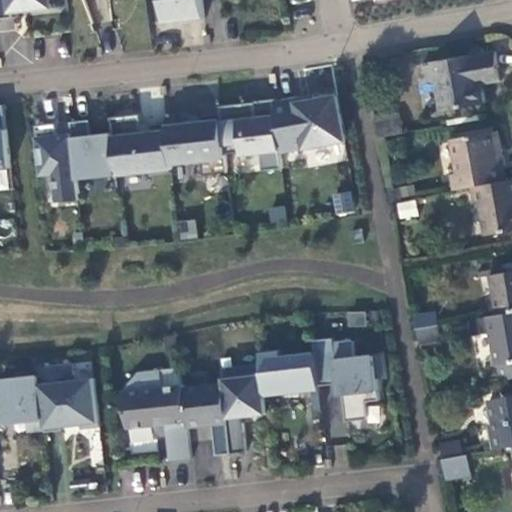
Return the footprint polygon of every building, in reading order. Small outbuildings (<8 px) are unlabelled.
[(0,0),(0,18),(15,17),(14,7),(27,6),(28,11),(52,8),(51,0),(0,0)] [(190,20),(205,18),(203,0),(163,0),(166,20),(189,18),(190,20)] [(442,111),(486,103),(482,83),(502,80),(497,51),(477,55),(477,53),(433,61),(442,111)] [(310,95),(298,97),(300,103),(311,101),(310,95)] [(276,101),(282,152),(347,140),(338,96),(311,101),(300,103),(298,97),(276,101)] [(264,170),(284,168),(282,152),(276,101),(275,99),(255,101),(255,102),(221,105),(222,113),(227,154),(244,151),(244,155),(262,152),(264,170)] [(0,168),(12,167),(5,104),(0,104),(0,168)] [(167,113),(168,121),(172,164),(203,160),(205,175),(229,172),(227,154),(222,113),(203,115),(204,121),(185,124),(184,111),(167,113)] [(112,117),(114,132),(118,174),(173,168),(172,164),(168,121),(152,123),(152,130),(144,131),(142,113),(112,117)] [(405,133),(402,118),(377,123),(380,137),(405,133)] [(73,133),(79,179),(118,174),(114,132),(93,134),(91,119),(72,121),(73,133)] [(79,179),(73,133),(59,135),(57,123),(38,125),(43,174),(55,172),(58,195),(80,193),(79,179)] [(473,186),(508,179),(502,149),(498,149),(495,131),(453,139),(459,173),(453,173),(456,189),(473,186)] [(511,229),(511,178),(508,179),(473,186),(476,203),(481,202),(487,234),(511,229)] [(419,197),(417,185),(399,189),(401,199),(419,197)] [(351,191),(332,194),(335,214),(354,211),(351,191)] [(80,193),(58,195),(58,201),(81,199),(80,193)] [(423,216),(420,202),(402,205),(405,220),(423,216)] [(284,204),(268,207),(270,222),(287,220),(284,204)] [(194,219),(176,221),(178,239),(197,237),(194,219)] [(363,229),(353,231),(355,243),(366,241),(363,229)] [(511,311),(511,270),(491,275),(499,314),(511,311)] [(511,311),(499,314),(474,319),(476,335),(494,332),(499,365),(501,366),(503,380),(511,378),(511,311)] [(415,316),(418,329),(438,326),(435,313),(415,316)] [(438,326),(418,329),(420,341),(440,337),(438,326)] [(315,339),(317,353),(321,385),(339,383),(341,394),(344,393),(348,421),(370,418),(368,400),(381,399),(379,377),(385,376),(382,354),(356,357),(354,339),(336,342),(335,337),(315,339)] [(262,353),(263,364),(266,391),(321,385),(317,353),(282,356),(282,351),(262,353)] [(39,367),(40,375),(46,430),(47,432),(64,429),(64,425),(83,424),(83,428),(101,425),(96,377),(75,380),(73,363),(39,367)] [(224,378),(225,383),(229,422),(232,453),(248,451),(244,422),(243,415),(268,412),(266,391),(263,364),(238,366),(239,376),(224,378)] [(238,366),(223,368),(224,378),(239,376),(238,366)] [(193,457),(189,426),(185,388),(185,384),(164,386),(162,369),(140,372),(125,391),(129,428),(167,424),(171,460),(193,457)] [(30,432),(46,430),(40,375),(1,379),(6,422),(28,419),(30,432)] [(225,383),(185,388),(189,426),(214,424),(229,422),(225,383)] [(511,446),(511,395),(489,399),(493,422),(489,423),(494,449),(511,446)] [(229,422),(214,424),(218,454),(232,453),(229,422)] [(441,445),(444,458),(463,455),(461,441),(441,445)] [(463,455),(444,458),(448,480),(472,476),(468,454),(463,455)]
